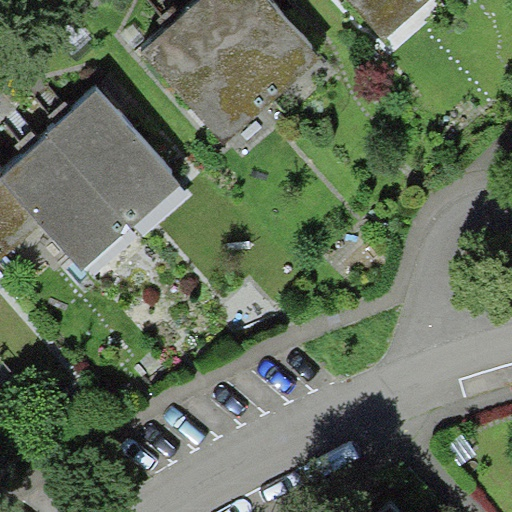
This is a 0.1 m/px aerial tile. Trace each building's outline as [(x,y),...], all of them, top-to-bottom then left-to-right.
[(273,0),(196,0),(190,6),(277,100),(325,55),(273,0)] [(359,0),(390,37),(431,0),(359,0)] [(190,6),(144,49),(229,145),(277,100),(190,6)] [(94,86),(46,129),(132,224),(181,180),(94,86)] [(46,129),(2,170),(46,220),(86,265),(132,224),(46,129)] [(0,167),(0,258),(46,220),(2,170),(0,167)]
